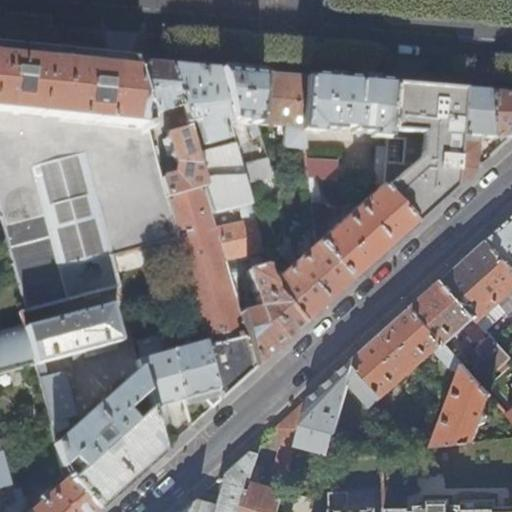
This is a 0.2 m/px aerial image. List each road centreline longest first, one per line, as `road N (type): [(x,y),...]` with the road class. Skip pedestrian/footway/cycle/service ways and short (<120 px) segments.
road 1 (tertiary): [(145,511),(511,173)]
road 2 (secondary): [(298,25),(18,0)]
road 3 (secondary): [(511,42),(298,25)]
